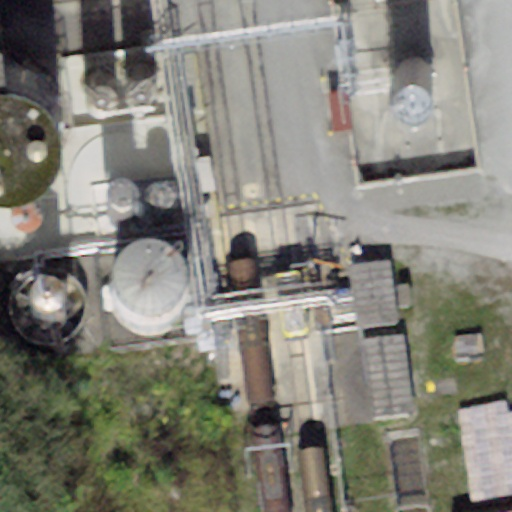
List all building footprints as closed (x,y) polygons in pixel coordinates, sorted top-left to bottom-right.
[(405,105),(411,106),(417,105),(422,102),(426,98),(429,92),(429,86),(428,81),(425,76),(420,72),(415,70),(409,70),(404,72),(399,75),(395,79),(393,85),(393,92),(395,97),(399,102),(405,105)] [(132,107),(137,110),(143,111),(148,110),(153,108),(157,104),(160,98),(161,92),(159,86),(156,81),(151,78),(145,76),(139,76),(134,79),(129,82),(127,87),(125,93),(126,98),(128,103),(132,107)] [(94,114),(99,116),(105,117),(110,117),(115,114),(119,110),(122,105),(123,99),(121,93),(118,88),(113,84),(107,82),(101,83),(95,85),(91,89),(88,94),(87,99),(88,105),(90,110),(94,114)] [(0,195),(17,196),(35,191),(50,179),(60,164),(65,147),(64,128),(57,111),(46,97),(30,88),(12,84),(0,85),(0,195)] [(156,232),(161,233),(166,233),(171,232),(175,229),(178,224),(180,219),(180,213),(177,208),(173,204),(168,201),(163,200),(157,202),(152,205),(149,209),(147,214),(147,219),(148,224),(151,228),(156,232)] [(28,232),(32,230),(36,227),(39,223),(40,217),(39,212),(37,208),(33,204),(29,202),(24,201),(19,202),(14,205),(11,209),(9,214),(9,219),(10,224),(13,228),(17,231),(22,233),(28,232)] [(103,229),(106,235),(110,239),(116,242),(122,243),(128,242),(134,239),(139,234),(142,227),(142,221),(140,214),(136,209),(130,205),(123,203),(116,204),(110,207),(106,211),(103,217),(102,223),(103,229)] [(387,267),(349,273),(358,333),(396,328),(387,267)] [(113,305),(114,317),(118,328),(126,336),(136,342),(148,344),(160,342),(170,337),(178,328),(183,318),(184,306),(181,295),(175,285),(166,277),(155,273),(143,273),(132,277),(122,284),(116,294),(113,305)] [(9,324),(15,336),(24,346),(36,352),(49,353),(62,350),(73,344),(82,334),(86,322),(87,309),(83,296),(76,286),(66,278),(53,274),(40,274),(28,279),(17,287),(10,298),(8,311),(9,324)] [(399,343),(359,349),(370,417),(410,410),(399,343)]
